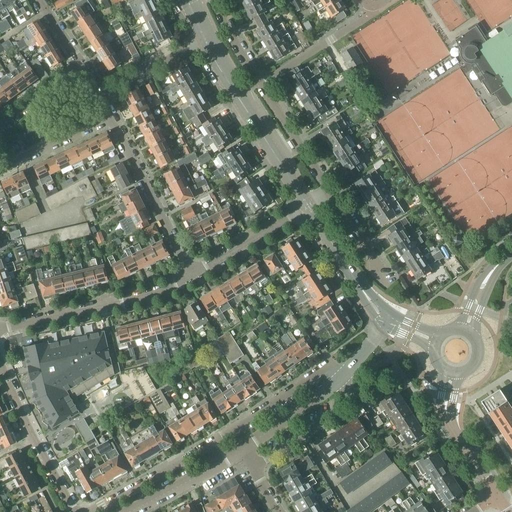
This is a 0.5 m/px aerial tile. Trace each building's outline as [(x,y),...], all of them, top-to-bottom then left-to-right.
[(0,0),(6,8),(11,5),(13,8),(17,6),(13,0),(0,0)] [(0,0),(0,19),(6,30),(10,28),(5,19),(4,19),(0,12),(0,11),(6,8),(0,0)] [(132,11),(134,16),(156,5),(153,0),(137,0),(138,0),(130,4),(133,11),(132,11)] [(245,8),(246,9),(261,1),(260,0),(241,0),(243,3),(242,4),(244,8),(245,8)] [(254,18),(257,24),(266,19),(263,13),(266,12),(263,5),(270,2),(268,0),(262,0),(261,1),(246,9),(248,13),(247,15),(249,18),(250,18),(251,20),(254,18)] [(316,6),(319,11),(325,7),(337,0),(316,0),(313,2),(315,6),(316,6)] [(325,7),(319,11),(318,11),(321,15),(327,11),(332,18),(331,18),(335,23),(336,23),(337,23),(340,21),(341,20),(346,17),(343,11),(346,9),(345,8),(345,7),(343,4),(342,3),(339,0),(337,0),(325,7)] [(71,12),(78,23),(89,15),(83,5),(71,12)] [(143,16),(147,23),(162,16),(161,15),(162,13),(160,10),(159,10),(156,5),(134,16),(136,20),(143,16)] [(19,17),(18,17),(22,24),(26,21),(22,15),(19,17)] [(78,23),(84,32),(96,25),(89,15),(78,23)] [(145,37),(167,26),(165,22),(165,21),(163,17),(162,17),(162,16),(147,23),(150,30),(143,33),(137,36),(139,40),(145,37)] [(261,37),(263,41),(278,32),(284,28),(282,24),(275,28),(271,22),(268,23),(266,19),(257,24),(259,29),(257,30),(257,31),(257,34),(259,37),(261,37)] [(28,27),(34,37),(46,30),(39,20),(28,27)] [(303,24),(308,32),(313,29),(308,21),(303,24)] [(508,106),(511,103),(511,22),(502,29),(504,31),(485,44),(476,50),(482,59),(474,64),(476,66),(476,65),(485,79),(481,81),(491,96),(494,93),(502,105),(502,106),(503,106),(504,106),(504,107),(505,107),(506,107),(507,106),(508,106)] [(114,27),(120,37),(125,34),(120,23),(114,27)] [(84,32),(90,42),(102,35),(96,25),(84,32)] [(167,26),(145,37),(147,41),(154,38),(157,44),(172,37),(171,36),(172,35),(170,31),(169,31),(167,26)] [(472,64),(474,64),(482,59),(476,50),(485,44),(482,40),(484,39),(476,27),(455,41),(460,50),(460,53),(461,59),(466,63),(472,64)] [(267,47),(269,51),(284,42),(290,38),(288,34),(287,35),(284,28),(278,32),(263,41),(263,43),(265,47),(267,47)] [(34,37),(40,47),(52,40),(46,30),(34,37)] [(296,35),(302,45),(308,42),(302,31),(296,35)] [(125,47),(127,46),(133,43),(128,33),(126,34),(125,34),(120,37),(125,47)] [(90,42),(97,52),(108,44),(102,35),(90,42)] [(1,45),(7,53),(15,48),(9,40),(1,45)] [(40,47),(47,57),(58,50),(52,40),(40,47)] [(97,52),(103,62),(115,54),(115,55),(119,52),(112,42),(108,44),(97,52)] [(284,42),(269,51),(270,51),(269,53),(271,57),(273,57),(276,61),(287,54),(290,59),(296,56),(293,51),(296,48),(294,44),(287,48),(284,42)] [(25,43),(19,47),(17,48),(20,52),(28,47),(25,43)] [(341,55),(351,70),(362,63),(352,48),(341,55)] [(58,50),(47,57),(53,67),(64,60),(58,50)] [(115,54),(103,62),(110,72),(116,68),(117,69),(121,66),(120,65),(121,64),(115,55),(115,54)] [(38,62),(33,66),(38,73),(43,70),(39,64),(43,62),(42,60),(38,62)] [(294,90),(315,77),(321,73),(318,68),(311,72),(308,67),(302,71),(299,66),(289,73),(292,77),(288,80),(288,81),(288,82),(290,86),(292,86),(294,90)] [(30,67),(21,74),(29,86),(39,79),(30,67)] [(163,94),(171,90),(193,77),(190,73),(191,71),(189,68),(187,68),(187,67),(172,75),(169,77),(173,84),(169,86),(161,90),(163,94)] [(17,69),(7,76),(11,81),(20,93),(29,86),(21,74),(17,69)] [(7,76),(0,81),(0,84),(2,88),(10,100),(20,93),(11,81),(7,76)] [(181,90),(184,96),(199,87),(198,87),(199,85),(197,82),(196,82),(193,77),(171,90),(173,94),(181,90)] [(300,99),(301,100),(315,91),(321,87),(317,81),(315,77),(294,90),(297,94),(296,96),(298,99),(300,99)] [(344,79),(336,84),(339,89),(347,84),(344,79)] [(146,86),(151,96),(157,93),(152,83),(146,86)] [(0,105),(1,106),(10,100),(2,88),(0,84),(0,105)] [(374,85),(363,91),(366,96),(377,90),(374,85)] [(181,107),(183,110),(205,98),(203,94),(203,92),(201,88),(199,88),(199,87),(184,96),(188,102),(181,107)] [(128,103),(130,106),(144,99),(144,100),(146,99),(143,95),(142,95),(138,89),(124,96),(125,97),(124,98),(126,103),(128,103)] [(383,90),(373,96),(379,104),(389,98),(383,90)] [(305,106),(307,110),(328,97),(325,93),(319,97),(315,91),(301,100),(301,101),(301,103),(303,106),(305,106)] [(328,97),(307,110),(309,113),(310,114),(310,117),(311,119),(312,119),(313,120),(317,118),(322,125),(339,114),(334,106),(328,110),(324,105),(331,100),(328,97)] [(203,125),(207,122),(202,114),(211,108),(211,107),(211,106),(209,102),(208,102),(205,98),(183,110),(186,115),(193,110),(196,116),(192,119),(197,128),(203,125)] [(133,113),(135,117),(149,110),(151,109),(149,105),(147,106),(144,100),(144,99),(130,106),(130,107),(129,108),(132,113),(133,113)] [(369,100),(363,103),(367,109),(372,105),(369,100)] [(138,123),(140,127),(155,120),(156,119),(154,115),(152,116),(149,110),(135,117),(134,118),(137,124),(138,123)] [(325,138),(328,142),(349,129),(340,114),(322,125),(325,130),(321,132),(322,133),(321,134),(324,138),(325,138)] [(166,119),(169,125),(175,123),(171,116),(166,119)] [(202,139),(204,143),(225,129),(223,125),(224,125),(221,119),(219,120),(219,119),(216,121),(214,118),(207,122),(203,125),(209,135),(202,139)] [(143,134),(145,137),(160,130),(162,130),(159,125),(158,126),(155,120),(140,127),(141,128),(139,128),(142,134),(143,134)] [(225,129),(204,143),(206,146),(214,142),(219,151),(230,144),(228,142),(232,139),(231,138),(232,138),(229,133),(228,133),(225,129)] [(328,142),(335,152),(349,143),(345,137),(352,133),(349,129),(328,142)] [(149,144),(150,147),(165,140),(167,139),(165,136),(163,137),(160,130),(145,137),(146,138),(145,139),(147,144),(149,144)] [(107,133),(97,138),(103,150),(113,145),(107,133)] [(97,138),(86,143),(92,155),(103,150),(97,138)] [(368,139),(360,144),(362,148),(370,143),(368,139)] [(153,153),(156,157),(170,150),(172,149),(170,145),(168,146),(165,140),(150,147),(151,148),(149,148),(152,154),(153,153)] [(86,143),(76,148),(82,160),(84,165),(89,163),(87,158),(92,155),(86,143)] [(335,152),(341,162),(362,148),(360,144),(359,144),(352,149),(349,143),(335,152)] [(184,149),(187,155),(192,153),(189,146),(184,149)] [(216,177),(220,174),(245,158),(242,154),(243,153),(240,148),(239,149),(238,148),(235,150),(232,146),(218,156),(224,165),(219,168),(213,173),(216,177)] [(381,151),(384,156),(390,152),(387,147),(381,151)] [(76,148),(65,153),(71,165),(82,160),(76,148)] [(362,148),(341,162),(348,172),(351,170),(355,174),(365,168),(357,156),(364,152),(362,148)] [(170,150),(156,157),(156,158),(155,159),(158,164),(159,164),(161,168),(177,160),(175,155),(173,156),(170,150)] [(198,159),(202,165),(212,159),(208,152),(198,158),(198,159)] [(65,153),(55,157),(61,170),(71,165),(65,153)] [(195,153),(177,162),(180,167),(185,164),(185,165),(186,166),(198,159),(198,158),(195,153)] [(111,160),(108,161),(110,165),(120,160),(118,155),(110,159),(111,160)] [(55,157),(44,162),(50,175),(61,170),(55,157)] [(220,174),(223,178),(233,171),(237,177),(234,179),(237,183),(248,175),(246,171),(251,168),(250,167),(251,166),(248,161),(247,162),(245,158),(220,174)] [(373,165),(377,170),(385,165),(382,160),(373,165)] [(50,175),(44,162),(33,167),(39,180),(50,175)] [(110,169),(116,180),(128,174),(123,163),(110,169)] [(169,184),(170,185),(184,178),(184,177),(190,175),(187,168),(186,166),(185,165),(185,164),(180,167),(179,167),(165,174),(167,178),(166,180),(168,183),(169,184)] [(89,175),(87,171),(76,176),(78,180),(89,175)] [(359,190),(362,194),(383,180),(381,176),(380,177),(376,171),(370,175),(356,184),(355,185),(358,190),(359,190)] [(24,172),(13,177),(21,195),(32,190),(24,172)] [(128,174),(116,180),(121,191),(133,184),(128,174)] [(173,191),(175,195),(203,181),(201,177),(193,181),(190,175),(184,177),(184,178),(170,185),(170,187),(171,190),(173,191)] [(21,195),(13,177),(2,182),(10,200),(21,195)] [(87,177),(71,186),(77,197),(83,196),(87,177)] [(97,196),(87,177),(83,196),(86,202),(97,196)] [(92,182),(96,190),(102,187),(98,179),(92,182)] [(245,193),(249,199),(265,189),(264,188),(264,186),(263,184),(261,183),(258,179),(247,186),(244,180),(233,187),(237,193),(240,191),(242,195),(245,193)] [(203,181),(175,195),(176,198),(176,200),(177,203),(179,203),(180,205),(194,198),(191,191),(197,188),(197,189),(207,185),(205,180),(203,181)] [(364,199),(367,205),(383,195),(379,189),(386,184),(383,180),(362,194),(365,198),(364,199)] [(71,186),(64,189),(70,200),(77,197),(71,186)] [(64,189),(58,193),(64,204),(70,200),(64,189)] [(116,211),(120,209),(141,199),(139,195),(139,193),(138,191),(136,190),(136,189),(122,196),(125,202),(114,207),(116,211)] [(265,189),(249,199),(247,201),(251,208),(245,212),(248,217),(272,201),(268,195),(269,193),(267,191),(265,190),(265,189)] [(58,193),(54,195),(51,196),(57,207),(64,204),(58,193)] [(216,206),(215,206),(226,227),(230,225),(231,227),(236,224),(235,223),(236,222),(233,216),(235,216),(229,204),(221,208),(219,204),(215,196),(214,196),(212,193),(209,194),(210,195),(212,199),(216,206)] [(202,204),(212,199),(210,195),(200,200),(202,204)] [(372,209),(375,214),(396,200),(393,196),(386,201),(383,195),(367,205),(371,210),(372,209)] [(51,196),(48,198),(45,200),(51,211),(57,207),(51,196)] [(128,210),(131,216),(146,209),(145,208),(146,206),(144,204),(143,203),(141,199),(120,209),(122,213),(128,210)] [(396,200),(375,214),(378,218),(376,219),(379,224),(381,223),(381,224),(396,215),(399,213),(395,207),(398,204),(396,200)] [(36,203),(30,206),(35,217),(41,215),(36,203)] [(30,206),(25,208),(30,220),(35,217),(30,206)] [(196,216),(191,206),(182,211),(192,233),(188,235),(191,241),(195,239),(197,242),(197,241),(198,243),(203,240),(203,239),(207,237),(196,216)] [(215,215),(209,218),(217,233),(223,230),(222,229),(226,227),(215,206),(212,208),(215,215)] [(25,208),(19,211),(24,222),(30,220),(25,208)] [(85,211),(88,219),(94,216),(91,208),(85,211)] [(125,219),(128,225),(130,229),(132,234),(149,225),(147,221),(151,219),(148,215),(149,213),(148,210),(146,210),(146,209),(131,216),(125,219)] [(24,222),(19,211),(14,213),(18,225),(24,222)] [(200,214),(196,216),(207,237),(210,235),(211,236),(217,233),(209,218),(203,220),(200,214)] [(393,242),(396,246),(416,233),(415,233),(406,218),(389,229),(392,234),(389,236),(390,237),(388,238),(392,243),(393,242)] [(88,223),(82,225),(84,237),(92,235),(88,223)] [(82,225),(76,226),(79,238),(84,237),(82,225)] [(144,230),(149,239),(159,260),(160,260),(160,261),(170,256),(162,241),(156,244),(152,235),(158,232),(155,225),(144,230)] [(76,226),(70,227),(73,240),(79,238),(76,226)] [(70,227),(64,229),(67,241),(73,240),(70,227)] [(64,229),(58,230),(61,243),(67,241),(64,229)] [(10,234),(12,240),(22,236),(20,230),(10,234)] [(58,230),(52,232),(55,244),(61,243),(58,230)] [(52,232),(46,233),(49,245),(55,244),(52,232)] [(95,234),(99,245),(105,243),(101,232),(95,234)] [(397,251),(401,257),(416,247),(412,241),(419,237),(416,232),(415,233),(416,233),(396,246),(398,251),(397,251)] [(46,233),(40,234),(43,247),(49,245),(46,233)] [(40,234),(34,236),(37,248),(43,247),(40,234)] [(451,239),(456,247),(463,242),(457,234),(451,239)] [(34,236),(28,237),(31,250),(37,248),(34,236)] [(31,250),(28,237),(23,238),(26,251),(31,250)] [(286,254),(277,259),(281,265),(305,249),(298,238),(282,248),(286,254)] [(148,248),(143,251),(142,251),(150,266),(156,263),(156,262),(159,260),(149,239),(145,241),(148,248)] [(133,246),(129,248),(139,270),(144,268),(144,269),(150,266),(142,251),(143,251),(139,244),(134,247),(133,246)] [(43,247),(45,254),(51,252),(50,245),(43,247)] [(0,271),(20,265),(28,262),(23,246),(14,249),(18,261),(13,263),(6,265),(3,258),(0,259),(0,271)] [(406,262),(408,266),(430,252),(427,248),(420,253),(416,247),(401,257),(404,263),(406,262)] [(430,252),(408,266),(411,271),(410,272),(413,276),(415,275),(415,276),(420,273),(423,276),(431,271),(429,266),(439,260),(439,261),(444,258),(437,247),(430,252)] [(123,260),(130,276),(136,273),(136,272),(139,270),(129,248),(125,250),(126,252),(121,258),(123,260)] [(302,267),(305,272),(312,267),(309,262),(312,260),(305,249),(281,265),(284,269),(292,264),(296,270),(302,267)] [(292,280),(284,269),(281,265),(277,259),(274,254),(270,257),(268,257),(266,258),(266,259),(265,260),(267,264),(264,266),(270,276),(278,271),(286,283),(292,280)] [(130,276),(123,260),(116,263),(113,256),(108,258),(116,275),(115,275),(118,282),(130,276)] [(96,259),(92,260),(97,284),(102,282),(102,284),(108,282),(107,281),(108,281),(104,265),(98,267),(96,259)] [(90,269),(83,271),(87,288),(94,286),(93,285),(97,284),(92,260),(88,261),(90,269)] [(75,265),(71,266),(76,289),(81,288),(81,289),(87,288),(83,271),(81,264),(75,266),(75,265)] [(0,283),(11,280),(9,274),(16,271),(21,269),(20,265),(0,271),(0,283)] [(251,268),(247,271),(260,290),(263,288),(259,282),(265,278),(257,265),(256,265),(254,265),(251,267),(251,268)] [(69,274),(62,276),(66,293),(73,291),(73,290),(76,289),(71,266),(67,267),(69,274)] [(459,266),(453,269),(457,275),(462,271),(459,266)] [(297,294),(299,298),(325,281),(318,270),(315,272),(312,267),(305,272),(308,277),(297,284),(301,291),(297,294)] [(55,294),(51,279),(45,281),(42,269),(37,270),(44,297),(49,296),(49,297),(55,296),(54,295),(55,294)] [(49,271),(51,279),(55,294),(60,293),(60,295),(66,293),(62,276),(60,269),(54,270),(49,271)] [(239,276),(238,276),(249,294),(255,291),(256,293),(260,290),(247,271),(244,273),(242,273),(239,274),(239,276)] [(233,280),(229,282),(241,302),(244,300),(243,298),(249,294),(238,276),(237,277),(236,276),(233,278),(233,280)] [(0,295),(26,287),(26,285),(23,286),(22,283),(13,287),(11,280),(0,283),(0,295)] [(325,281),(299,298),(296,300),(299,305),(313,296),(317,302),(332,292),(325,281)] [(221,287),(219,288),(228,301),(233,298),(237,304),(241,302),(229,282),(225,284),(223,284),(221,286),(221,287)] [(33,284),(26,287),(0,295),(0,303),(1,307),(3,306),(3,307),(10,305),(12,309),(19,306),(18,302),(16,295),(25,292),(28,300),(38,297),(33,284)] [(214,291),(210,293),(226,319),(230,317),(222,305),(228,301),(219,288),(217,288),(215,289),(214,291)] [(226,319),(210,293),(206,296),(205,296),(202,297),(202,299),(200,299),(209,313),(215,309),(219,315),(222,322),(226,319)] [(317,324),(320,330),(346,313),(340,305),(339,304),(338,303),(334,306),(331,301),(321,307),(322,309),(318,311),(318,313),(320,316),(322,316),(325,314),(328,318),(317,324)] [(187,315),(190,320),(188,321),(194,331),(203,325),(203,326),(209,322),(197,303),(185,310),(188,315),(187,315)] [(274,312),(269,305),(260,310),(264,317),(274,312)] [(253,310),(248,313),(251,319),(257,315),(253,310)] [(174,314),(170,315),(177,341),(181,340),(178,329),(185,327),(181,312),(180,312),(178,311),(175,312),(174,314)] [(251,319),(248,313),(243,316),(246,322),(251,319)] [(346,313),(320,330),(321,330),(316,333),(310,337),(316,348),(322,344),(319,338),(334,328),(338,334),(352,325),(352,324),(352,322),(346,313)] [(160,317),(159,318),(163,333),(170,331),(172,338),(173,342),(177,341),(170,315),(166,316),(164,315),(161,316),(160,317)] [(266,320),(269,324),(277,319),(274,315),(266,320)] [(153,319),(149,320),(154,343),(158,342),(157,335),(163,333),(159,318),(157,317),(154,318),(153,319)] [(139,323),(138,323),(142,338),(148,337),(150,344),(154,343),(149,320),(145,321),(143,321),(140,321),(139,323)] [(132,325),(127,326),(133,348),(137,347),(135,340),(142,338),(138,323),(137,323),(136,322),(133,323),(132,325)] [(262,334),(269,329),(265,323),(258,328),(262,334)] [(133,348),(127,326),(123,327),(122,326),(119,327),(118,328),(116,329),(118,333),(115,333),(119,348),(128,345),(129,349),(131,357),(135,356),(133,348)] [(247,336),(251,342),(257,337),(253,331),(247,336)] [(36,400),(52,428),(79,413),(71,399),(114,375),(104,332),(49,345),(48,342),(24,348),(28,366),(32,381),(36,400)] [(221,349),(221,350),(224,354),(230,364),(244,356),(229,332),(216,340),(216,341),(221,349)] [(287,334),(290,339),(303,359),(307,356),(308,357),(313,354),(312,353),(313,352),(312,350),(305,340),(304,339),(298,343),(290,332),(287,334)] [(316,348),(310,337),(305,340),(312,350),(316,348)] [(291,348),(285,352),(295,366),(300,362),(300,361),(303,359),(290,339),(286,341),(291,348)] [(215,353),(221,350),(221,349),(216,341),(210,345),(215,353)] [(271,352),(285,372),(289,369),(290,370),(295,366),(285,352),(283,349),(277,353),(275,349),(271,352)] [(224,354),(221,350),(215,353),(218,358),(224,354)] [(266,365),(276,379),(281,376),(281,374),(285,372),(271,352),(268,354),(270,358),(264,362),(266,365)] [(169,353),(158,356),(159,362),(170,359),(169,353)] [(185,359),(191,369),(199,365),(198,362),(195,357),(193,354),(185,359)] [(159,362),(158,356),(148,359),(148,362),(149,365),(159,362)] [(187,364),(184,359),(177,362),(180,368),(187,364)] [(276,379),(266,365),(260,369),(256,362),(252,365),(266,384),(270,382),(271,383),(276,379)] [(247,378),(241,382),(251,396),(257,393),(256,392),(260,389),(247,369),(243,371),(247,378)] [(183,382),(180,376),(174,380),(176,384),(179,384),(183,382)] [(231,379),(228,381),(241,401),(245,399),(246,400),(251,396),(241,382),(236,385),(231,379)] [(229,390),(223,394),(232,408),(237,405),(237,404),(241,401),(228,381),(224,383),(229,390)] [(164,388),(167,393),(173,389),(171,384),(164,388)] [(172,411),(173,411),(161,390),(150,397),(160,414),(166,410),(172,419),(166,423),(177,441),(178,440),(179,441),(184,439),(183,437),(187,435),(172,411)] [(223,394),(220,390),(214,393),(212,391),(209,393),(222,413),(226,411),(227,412),(232,408),(223,394)] [(488,397),(481,402),(489,414),(490,413),(506,402),(508,402),(500,390),(498,391),(493,394),(492,395),(488,397)] [(378,404),(385,416),(404,404),(398,394),(390,399),(388,397),(378,404)] [(196,396),(192,399),(206,423),(210,420),(211,422),(216,419),(215,417),(217,417),(206,399),(200,402),(196,396)] [(146,405),(148,408),(149,408),(153,406),(151,402),(149,397),(143,400),(146,405)] [(194,412),(189,415),(197,430),(203,427),(202,425),(206,423),(192,399),(188,401),(193,408),(192,409),(194,412)] [(506,402),(490,413),(495,421),(511,410),(506,402)] [(391,420),(394,425),(411,414),(404,404),(385,416),(389,421),(391,420)] [(0,414),(3,413),(8,410),(6,405),(1,407),(0,406),(0,414)] [(120,419),(132,413),(128,406),(116,413),(120,419)] [(176,409),(173,411),(172,411),(187,435),(191,432),(192,434),(197,430),(189,415),(182,419),(176,409)] [(511,411),(511,410),(495,421),(500,429),(511,421),(511,411)] [(375,423),(380,419),(378,416),(373,418),(369,413),(363,417),(370,428),(375,424),(375,423)] [(0,428),(9,424),(6,418),(8,418),(6,414),(0,416),(0,428)] [(396,432),(399,436),(417,424),(411,414),(394,425),(398,431),(396,432)] [(95,437),(90,429),(84,419),(75,424),(86,443),(86,442),(90,440),(95,437)] [(358,419),(348,426),(364,449),(368,446),(362,437),(368,433),(358,419)] [(511,421),(500,429),(505,437),(511,432),(511,421)] [(0,439),(12,433),(11,430),(11,429),(9,424),(0,428),(0,439)] [(417,424),(399,436),(402,441),(406,439),(410,446),(418,442),(416,440),(424,434),(417,424)] [(154,425),(149,428),(162,450),(166,447),(167,449),(172,446),(171,444),(172,444),(164,430),(158,433),(154,425)] [(348,426),(338,433),(349,447),(354,443),(360,452),(364,449),(348,426)] [(158,452),(162,450),(149,428),(140,433),(153,457),(159,453),(158,452)] [(0,443),(1,445),(0,444),(0,450),(16,443),(15,439),(16,439),(13,433),(12,433),(0,439),(0,443)] [(153,457),(140,433),(130,439),(133,444),(143,461),(147,459),(147,460),(153,457)] [(338,433),(329,439),(345,463),(348,461),(349,460),(343,451),(349,447),(338,433)] [(345,463),(329,439),(319,446),(322,450),(318,453),(325,463),(329,460),(329,461),(335,457),(341,465),(335,469),(340,476),(344,477),(351,472),(348,467),(345,463)] [(116,449),(113,450),(108,441),(100,445),(117,476),(122,474),(122,475),(127,472),(127,471),(128,470),(116,449)] [(143,461),(133,444),(123,450),(133,467),(134,466),(135,467),(140,465),(139,463),(143,461)] [(106,464),(100,467),(108,483),(114,479),(113,478),(117,476),(100,445),(97,447),(102,456),(106,464)] [(5,458),(10,468),(27,459),(26,459),(21,450),(5,458)] [(83,450),(78,453),(82,460),(87,457),(83,450)] [(384,452),(379,455),(387,466),(392,462),(384,452)] [(90,491),(97,487),(87,469),(82,460),(78,453),(67,459),(70,464),(66,466),(68,469),(74,480),(75,481),(75,482),(79,480),(85,490),(86,490),(86,491),(90,491)] [(285,483),(299,475),(300,475),(318,464),(312,453),(304,457),(305,458),(295,464),(294,463),(280,472),(286,482),(285,483)] [(423,474),(424,475),(443,463),(436,453),(428,458),(427,456),(415,463),(422,474),(423,474)] [(379,455),(374,459),(382,469),(387,466),(379,455)] [(11,469),(15,477),(31,469),(27,461),(28,460),(27,459),(10,468),(7,469),(8,471),(11,469)] [(67,459),(59,463),(62,468),(63,468),(66,466),(70,464),(67,459)] [(374,459),(370,462),(377,473),(382,469),(374,459)] [(370,462),(365,466),(372,476),(377,473),(370,462)] [(429,478),(432,484),(449,473),(443,463),(424,475),(426,480),(429,478)] [(68,469),(66,466),(63,468),(71,482),(74,480),(68,469)] [(365,466),(360,469),(367,480),(372,476),(365,466)] [(88,469),(87,469),(97,487),(102,484),(103,486),(108,483),(100,467),(94,471),(92,468),(89,470),(88,469)] [(15,477),(20,487),(37,478),(35,478),(31,469),(15,477)] [(360,469),(355,473),(362,483),(367,480),(360,469)] [(355,473),(350,477),(357,487),(362,483),(355,473)] [(402,473),(397,476),(405,486),(409,483),(402,473)] [(433,490),(437,496),(456,483),(449,473),(432,484),(435,489),(433,490)] [(285,483),(291,493),(314,479),(312,475),(303,480),(300,475),(299,475),(285,483)] [(397,476),(392,480),(400,490),(405,486),(397,476)] [(350,477),(345,480),(352,491),(357,487),(350,477)] [(37,478),(20,487),(25,497),(41,489),(36,480),(38,479),(37,478)] [(207,511),(217,511),(231,504),(231,503),(244,495),(235,479),(231,480),(228,483),(224,484),(220,487),(217,488),(213,492),(218,499),(205,507),(207,511)] [(291,493),(296,502),(315,491),(312,486),(317,484),(314,479),(291,493)] [(352,491),(345,480),(340,484),(347,494),(352,491)] [(392,480),(387,483),(395,493),(400,490),(392,480)] [(387,483),(382,487),(390,497),(395,493),(387,483)] [(456,483),(437,496),(439,500),(443,497),(449,505),(456,501),(454,499),(462,494),(456,483)] [(382,487),(377,490),(385,501),(390,497),(382,487)] [(296,502),(301,511),(326,498),(326,499),(334,494),(331,490),(320,496),(319,494),(317,495),(315,491),(296,502)] [(377,490),(372,494),(379,504),(385,501),(377,490)] [(372,494),(367,498),(374,508),(379,504),(372,494)] [(245,495),(222,510),(222,511),(235,511),(250,503),(245,495)] [(410,497),(406,500),(414,511),(428,511),(426,508),(428,507),(424,501),(423,500),(421,502),(416,505),(410,497)] [(301,511),(321,511),(319,508),(328,502),(326,499),(326,498),(301,511)] [(367,498),(362,501),(369,511),(374,508),(367,498)] [(408,511),(407,511),(414,511),(406,500),(405,498),(400,501),(402,503),(408,511)] [(387,507),(389,505),(390,507),(396,504),(392,499),(385,504),(387,507)] [(431,505),(427,499),(424,501),(428,507),(431,511),(439,511),(433,503),(431,505)] [(362,501),(357,505),(362,511),(368,511),(369,511),(362,501)] [(196,511),(192,503),(186,506),(184,506),(182,507),(182,509),(180,510),(180,511),(196,511)] [(196,506),(199,511),(205,511),(201,503),(196,506)]
